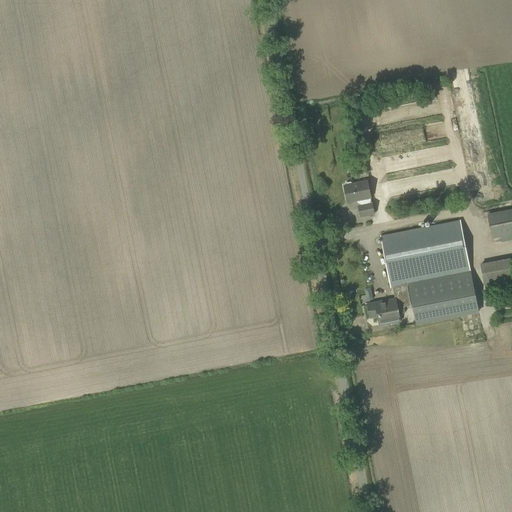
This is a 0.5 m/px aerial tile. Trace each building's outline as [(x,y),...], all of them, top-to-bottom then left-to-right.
[(371,198),(368,181),(353,184),(351,182),(347,183),(346,186),(344,186),(347,203),(360,200),(361,206),(359,206),(361,217),(374,214),(372,204),(371,204),(370,198),(371,198)] [(492,239),(511,234),(511,209),(487,214),(492,239)] [(377,312),(398,308),(404,307),(411,306),(407,285),(408,285),(416,326),(479,313),(470,272),(460,221),(381,237),(391,288),(393,287),(395,299),(380,302),(380,303),(368,305),(370,318),(378,317),(377,312)] [(486,291),(511,285),(511,258),(481,265),(486,291)] [(371,290),(365,291),(367,303),(373,302),(371,290)] [(380,326),(400,322),(399,314),(405,313),(404,307),(398,308),(377,312),(378,317),(380,326)]
